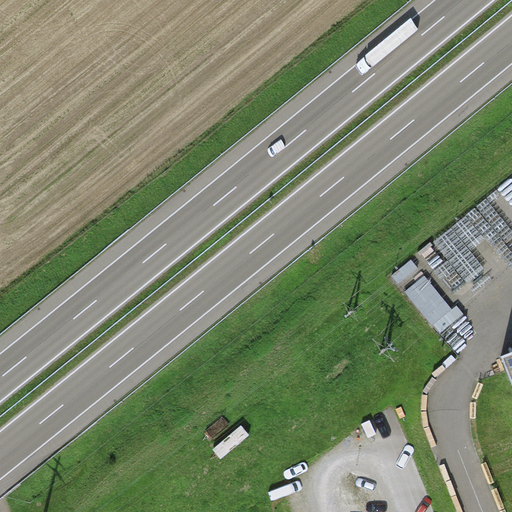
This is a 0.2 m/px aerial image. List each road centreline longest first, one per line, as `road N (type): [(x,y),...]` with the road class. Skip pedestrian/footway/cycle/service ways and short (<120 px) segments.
road 1 (motorway): [(0,456),(511,40)]
road 2 (motorway): [(466,0),(0,378)]
